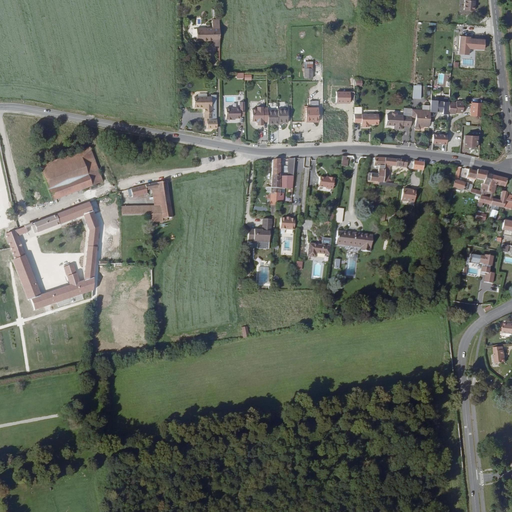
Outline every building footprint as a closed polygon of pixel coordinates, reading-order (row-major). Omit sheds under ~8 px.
[(465,10),(475,11),(475,5),(474,5),(475,1),(475,0),(466,0),(465,0),(465,10)] [(220,39),(219,19),(212,20),(212,28),(196,28),(196,41),(204,41),(204,39),(213,39),(220,39)] [(457,55),(468,56),(468,50),(483,50),(483,38),(458,37),(457,55)] [(313,68),(304,68),(304,78),(313,78),(313,68)] [(421,85),(413,84),(413,92),(421,93),(421,85)] [(211,97),(197,97),(197,100),(194,100),(194,108),(202,107),(202,108),(204,109),(204,119),(212,118),(212,113),(211,106),(211,97)] [(456,103),(449,102),(448,114),(456,114),(456,113),(463,114),(463,102),(456,102),(456,103)] [(481,117),(482,104),(472,103),(472,106),(471,106),(471,113),(471,116),(481,117)] [(264,122),(268,122),(268,110),(268,107),(263,108),(263,107),(257,107),(257,109),(252,109),(252,121),(257,121),(258,122),(258,125),(264,125),(264,122)] [(244,108),(226,108),(226,118),(227,118),(227,119),(232,119),(232,118),(236,118),(240,118),(240,116),(245,115),(244,108)] [(278,110),(268,110),(268,124),(274,124),(274,125),(278,125),(278,124),(282,124),(282,122),(288,122),(288,108),(278,109),(278,110)] [(318,108),(306,108),(306,122),(318,122),(318,108)] [(416,118),(415,129),(420,129),(420,128),(421,126),(424,127),(429,127),(430,111),(416,110),(412,110),(411,116),(411,118),(416,118)] [(387,114),(386,125),(394,126),(394,129),(402,129),(402,126),(411,127),(411,118),(411,116),(397,115),(397,114),(396,113),(393,112),(392,114),(392,115),(387,114)] [(362,114),(354,114),(354,124),(362,124),(361,127),(368,127),(369,124),(378,124),(378,115),(362,114)] [(446,145),(446,135),(431,134),(430,145),(446,145)] [(477,136),(465,135),(464,147),(477,148),(477,136)] [(46,164),(39,167),(52,200),(91,185),(79,152),(48,164),(47,163),(45,163),(46,164)] [(378,170),(384,170),(384,165),(385,158),(374,158),(374,166),(379,166),(378,169),(378,170)] [(407,161),(385,158),(384,165),(390,166),(403,167),(406,168),(407,161)] [(280,159),(272,160),(271,175),(280,176),(280,159)] [(295,159),(288,159),(288,176),(280,176),(280,188),(280,193),(276,193),(276,203),(283,203),(283,193),(284,193),(285,188),(292,189),(293,176),(295,159)] [(424,163),(413,161),(412,169),(423,170),(424,163)] [(460,167),(457,167),(457,168),(455,179),(453,187),(463,190),(464,189),(466,190),(469,184),(458,180),(460,167)] [(477,172),(468,169),(466,177),(475,179),(475,178),(477,172)] [(384,175),(384,170),(378,170),(378,174),(371,173),(368,173),(367,181),(376,182),(379,182),(383,183),(383,182),(384,175)] [(487,172),(477,170),(477,172),(475,178),(484,180),(483,183),(482,183),(480,191),(476,190),(477,187),(472,185),(470,192),(475,194),(480,196),(483,196),(484,191),(487,191),(489,183),(491,175),(487,174),(487,172)] [(280,176),(271,175),(271,187),(271,192),(270,205),(271,205),(271,215),(275,215),(276,206),(276,203),(276,193),(280,193),(280,188),(280,176)] [(507,179),(491,175),(489,183),(487,191),(487,192),(494,193),(496,185),(504,187),(507,179)] [(332,192),(334,178),(329,177),(328,178),(325,178),(319,177),(317,189),(324,190),(325,191),(332,192)] [(156,183),(145,185),(146,191),(152,189),(157,188),(158,193),(168,191),(166,181),(156,183)] [(131,189),(127,189),(129,194),(132,193),(133,197),(147,194),(146,191),(145,185),(131,189)] [(157,188),(152,189),(155,206),(160,206),(158,193),(157,188)] [(415,191),(402,189),(401,200),(409,202),(414,202),(415,191)] [(168,191),(158,193),(160,206),(161,211),(156,212),(157,219),(163,218),(173,217),(168,191)] [(483,196),(480,196),(477,202),(491,205),(492,199),(492,198),(483,196)] [(497,200),(492,199),(491,205),(503,208),(505,202),(500,201),(497,200)] [(16,230),(5,234),(15,259),(13,260),(28,300),(31,299),(34,310),(38,309),(92,291),(93,290),(94,277),(95,264),(95,262),(98,227),(89,203),(55,215),(31,224),(35,234),(59,224),(77,217),(78,222),(79,222),(85,220),(89,231),(84,281),(79,282),(73,264),(64,267),(70,285),(40,295),(25,255),(18,239),(17,237),(19,236),(20,238),(28,234),(25,227),(18,229),(16,230)] [(155,206),(121,207),(121,215),(149,214),(150,222),(163,221),(163,218),(157,219),(156,212),(161,211),(160,206),(155,206)] [(343,209),(337,208),(335,222),(342,223),(343,209)] [(488,217),(494,219),(496,211),(491,210),(488,217)] [(475,212),(473,219),(483,221),(485,214),(475,212)] [(286,218),(280,217),(279,228),(280,228),(281,229),(284,230),(285,229),(293,229),(294,219),(289,218),(289,219),(286,219),(286,218)] [(253,248),(268,249),(270,219),(261,218),(260,229),(246,228),(246,241),(253,241),(253,248)] [(372,235),(338,230),(336,244),(361,247),(361,250),(370,251),(371,248),(372,235)] [(329,255),(330,246),(309,243),(307,256),(316,257),(316,253),(329,255)] [(482,282),(491,283),(493,273),(489,272),(491,256),(469,253),(467,267),(463,266),(462,273),(483,276),(482,282)] [(258,261),(258,285),(269,285),(269,261),(258,261)] [(511,323),(504,323),(503,333),(511,334),(511,323)] [(503,346),(494,347),(495,363),(505,362),(504,350),(503,350),(503,346)]
